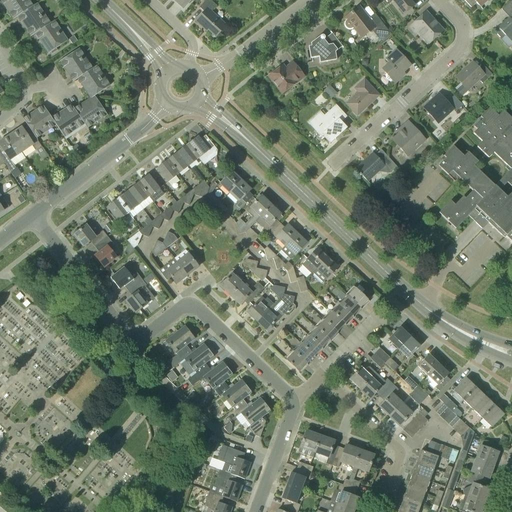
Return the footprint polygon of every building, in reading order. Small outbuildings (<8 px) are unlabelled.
[(0,0),(14,19),(18,17),(33,6),(29,0),(0,0)] [(183,10),(191,1),(191,0),(172,0),(173,0),(183,10)] [(217,6),(209,0),(206,0),(199,8),(204,12),(195,21),(203,28),(204,27),(212,34),(212,37),(214,39),(217,39),(220,37),(219,33),(226,26),(211,12),(217,6)] [(385,0),(388,3),(391,0),(403,16),(414,6),(409,0),(385,0)] [(480,8),(488,0),(463,0),(471,8),(476,3),(480,8)] [(511,0),(503,8),(510,16),(497,28),(500,32),(497,35),(501,40),(508,48),(511,44),(511,0)] [(31,37),(36,34),(51,24),(38,4),(34,6),(33,6),(18,17),(31,37)] [(347,20),(345,21),(345,22),(344,23),(344,24),(344,25),(344,26),(345,27),(346,28),(346,29),(347,29),(348,30),(349,30),(351,30),(352,30),(352,29),(353,28),(361,38),(357,41),(357,42),(375,28),(359,7),(359,8),(359,9),(353,14),(352,12),(341,21),(341,22),(346,18),(347,20)] [(415,34),(417,32),(429,44),(443,31),(425,12),(409,27),(415,34)] [(49,54),(51,53),(52,54),(57,51),(56,49),(69,41),(55,21),(51,24),(36,34),(49,54)] [(325,37),(324,37),(324,36),(323,36),(322,36),(321,36),(311,44),(311,47),(308,47),(310,59),(319,57),(320,64),(336,61),(335,53),(342,47),(344,51),(345,51),(329,30),(328,30),(333,36),(325,42),(324,40),(324,39),(325,38),(325,37)] [(77,41),(74,36),(69,39),(72,44),(77,41)] [(74,82),(78,79),(93,69),(80,49),(60,62),(74,82)] [(388,63),(381,70),(386,75),(385,76),(385,79),(388,82),(391,82),(391,81),(395,85),(405,75),(403,73),(411,66),(396,49),(385,60),(388,63)] [(282,94),(304,77),(293,63),(285,69),(283,66),(268,77),(282,94)] [(468,91),(467,90),(478,80),(482,84),(492,75),(484,66),(479,71),(472,63),(456,78),(462,85),(457,90),(462,96),(468,91)] [(93,69),(78,79),(91,99),(95,97),(111,86),(97,66),(93,69)] [(379,96),(364,80),(354,89),(358,93),(346,104),(357,117),(379,96)] [(337,94),(329,85),(323,91),(330,99),(337,94)] [(423,108),(434,121),(440,115),(444,119),(453,111),(455,113),(462,106),(454,96),(447,103),(438,94),(423,108)] [(95,97),(91,99),(75,110),(85,125),(88,129),(107,115),(95,97)] [(347,117),(336,105),(324,116),(321,112),(309,123),(316,131),(319,128),(324,133),(321,135),(330,144),(347,128),(341,122),(347,117)] [(85,125),(75,110),(72,106),(52,119),(57,126),(65,138),(85,125)] [(28,127),(34,135),(37,139),(57,126),(52,119),(43,107),(24,120),(28,127)] [(441,164),(438,167),(441,169),(442,171),(448,176),(455,182),(459,178),(469,187),(469,188),(473,192),(470,194),(467,197),(468,197),(465,200),(463,197),(461,200),(460,200),(458,202),(455,206),(453,204),(450,202),(446,207),(446,206),(443,209),(444,209),(439,214),(442,216),(441,216),(448,223),(451,225),(455,230),(462,222),(466,218),(468,216),(474,221),(476,219),(480,215),(482,213),(488,218),(486,220),(486,221),(488,223),(501,236),(502,236),(503,237),(504,238),(506,236),(511,241),(511,245),(511,246),(511,195),(511,194),(507,199),(499,191),(507,183),(511,188),(511,129),(510,128),(511,125),(511,119),(503,111),(498,117),(489,108),(487,111),(480,118),(483,120),(480,122),(479,122),(474,127),(474,128),(477,130),(475,132),(473,134),(482,142),(480,144),(477,148),(488,159),(492,155),(493,153),(507,166),(505,168),(509,172),(503,178),(494,187),(490,183),(491,183),(486,178),(486,179),(479,173),(480,172),(476,169),(474,167),(475,165),(477,162),(473,158),(471,155),(470,156),(466,151),(463,154),(463,153),(461,155),(458,152),(456,149),(455,150),(453,147),(451,150),(450,149),(443,157),(445,159),(443,161),(441,164)] [(392,140),(407,157),(425,141),(408,122),(401,128),(403,130),(392,140)] [(42,147),(37,139),(34,135),(28,138),(22,127),(10,135),(22,153),(33,146),(37,151),(42,147)] [(11,161),(22,153),(10,135),(0,141),(0,145),(2,149),(0,150),(0,156),(5,163),(11,172),(16,168),(11,161)] [(216,156),(217,151),(205,136),(200,140),(197,136),(189,143),(187,144),(199,159),(198,159),(203,166),(216,156)] [(185,146),(177,153),(188,167),(198,159),(199,159),(187,144),(185,146)] [(80,150),(77,145),(72,148),(75,153),(80,150)] [(391,173),(397,167),(387,157),(381,162),(372,152),(355,168),(367,182),(384,166),(391,173)] [(166,160),(178,175),(188,167),(177,153),(169,159),(168,158),(166,160)] [(178,175),(166,160),(165,161),(165,162),(156,169),(168,184),(178,175)] [(12,174),(15,179),(21,175),(16,168),(11,172),(12,174)] [(229,194),(244,178),(240,174),(237,177),(232,172),(219,185),(229,194)] [(154,203),(163,195),(159,190),(160,189),(148,175),(140,182),(139,181),(137,182),(154,203)] [(244,178),(229,194),(237,203),(233,207),(238,212),(252,197),(248,193),(251,190),(246,185),(248,183),(244,178)] [(203,187),(206,184),(204,181),(194,189),(195,191),(193,195),(200,197),(203,187)] [(136,185),(128,191),(142,210),(152,202),(153,204),(154,203),(137,182),(135,184),(136,185)] [(212,183),(208,187),(206,184),(203,187),(200,197),(206,199),(209,188),(213,184),(212,183)] [(211,194),(211,191),(217,185),(214,183),(213,184),(209,188),(206,199),(211,208),(212,208),(218,206),(220,203),(211,194)] [(195,191),(194,189),(180,200),(183,203),(189,206),(193,195),(195,191)] [(142,210),(128,191),(119,198),(119,197),(117,198),(132,218),(142,210)] [(260,218),(272,205),(261,195),(246,212),(252,217),(245,224),(240,219),(236,224),(239,234),(245,233),(249,228),(260,218)] [(107,207),(118,222),(119,223),(120,223),(130,216),(132,218),(117,198),(115,200),(116,201),(107,207)] [(176,203),(173,205),(170,208),(173,212),(179,214),(183,203),(180,200),(176,203)] [(0,205),(0,213),(9,207),(6,202),(0,206),(0,205)] [(221,217),(227,215),(230,212),(220,203),(218,206),(221,217)] [(272,205),(260,218),(265,223),(264,224),(263,226),(262,228),(262,230),(263,231),(264,233),(268,237),(271,234),(280,225),(276,221),(282,215),(272,205)] [(173,212),(170,208),(160,216),(162,219),(168,222),(173,211),(173,212)] [(162,219),(160,216),(149,224),(152,227),(158,230),(162,219)] [(152,227),(149,224),(139,232),(142,235),(148,238),(152,227)] [(275,239),(285,248),(300,232),(295,228),(293,230),(288,225),(284,229),(280,225),(271,234),(275,238),(275,239)] [(90,242),(95,247),(107,237),(103,231),(95,237),(86,226),(74,235),(83,248),(90,242)] [(248,243),(255,242),(259,237),(249,228),(245,233),(248,243)] [(127,241),(133,249),(138,246),(137,246),(142,235),(139,232),(127,241)] [(178,240),(174,235),(167,232),(162,244),(166,249),(178,240)] [(300,232),(285,248),(294,257),(307,243),(302,238),(304,236),(300,232)] [(116,248),(107,237),(95,247),(99,253),(94,256),(104,268),(117,258),(112,251),(116,248)] [(156,241),(151,252),(155,257),(166,249),(162,244),(156,241)] [(267,247),(264,250),(267,261),(273,259),(276,256),(267,247)] [(311,275),(316,270),(327,259),(326,258),(327,256),(324,253),(322,254),(318,249),(301,266),(311,275)] [(185,250),(174,259),(187,276),(198,267),(188,254),(185,250)] [(287,272),(293,267),(288,262),(285,265),(276,256),(273,259),(276,270),(283,268),(287,272)] [(187,276),(174,259),(158,271),(166,281),(171,277),(176,284),(187,276)] [(327,259),(316,270),(327,280),(338,268),(333,263),(333,262),(330,259),(329,260),(327,259)] [(256,269),(258,262),(247,260),(243,264),(252,273),(256,269)] [(128,292),(142,281),(134,271),(130,270),(128,272),(124,267),(110,278),(119,289),(123,286),(128,292)] [(290,284),(297,282),(296,279),(293,267),(287,272),(290,284)] [(262,282),(266,278),(267,271),(256,269),(252,273),(262,282)] [(230,296),(244,281),(242,283),(233,274),(220,287),(230,296)] [(300,293),(308,291),(303,277),(296,279),(297,282),(300,293)] [(146,286),(142,281),(128,292),(132,297),(126,301),(135,313),(147,304),(154,298),(145,287),(146,286)] [(252,288),(244,281),(230,296),(240,306),(244,301),(248,305),(263,289),(257,283),(252,288)] [(285,288),(273,286),(269,290),(279,299),(283,295),(285,288)] [(345,295),(359,308),(367,300),(366,299),(361,294),(354,287),(345,295)] [(364,290),(361,294),(366,299),(369,295),(364,290)] [(279,299),(289,308),(293,304),(294,297),(283,295),(279,299)] [(338,303),(352,316),(359,308),(345,295),(338,303)] [(257,322),(268,311),(268,310),(273,305),(267,298),(264,301),(262,298),(247,313),(257,322)] [(330,311),(344,324),(352,316),(338,303),(330,311)] [(268,311),(257,322),(267,332),(280,318),(280,319),(282,317),(276,312),(278,309),(273,305),(268,310),(268,311)] [(323,319),(336,332),(344,324),(330,311),(323,319)] [(315,327),(329,340),(336,332),(323,319),(315,327)] [(166,341),(181,361),(192,353),(187,346),(195,340),(184,326),(166,341)] [(308,335),(322,349),(329,340),(315,327),(308,335)] [(387,340),(398,350),(412,336),(407,331),(405,333),(400,327),(387,340)] [(300,343),(314,357),(322,349),(308,335),(300,343)] [(412,336),(398,350),(408,360),(420,347),(415,342),(417,340),(412,336)] [(293,351),(306,365),(314,357),(300,343),(293,351)] [(181,362),(182,362),(185,359),(200,379),(201,380),(211,371),(206,364),(213,358),(203,345),(192,353),(181,362)] [(380,349),(375,354),(385,364),(390,359),(380,349)] [(306,365),(293,351),(285,360),(298,373),(306,365)] [(380,369),(385,364),(375,354),(370,359),(380,369)] [(427,377),(439,365),(429,355),(417,367),(427,377)] [(393,371),(398,366),(390,359),(385,364),(393,371)] [(204,377),(219,398),(230,389),(224,382),(232,376),(222,363),(211,371),(201,380),(204,377)] [(450,381),(446,378),(449,375),(439,365),(427,377),(437,386),(435,388),(439,392),(450,381)] [(350,380),(360,390),(371,378),(361,368),(350,380)] [(403,381),(414,391),(418,386),(408,376),(403,381)] [(380,398),(393,385),(387,379),(380,387),(371,378),(360,390),(370,399),(376,394),(380,398)] [(463,401),(475,388),(474,386),(474,385),(472,383),(472,384),(466,378),(453,391),(463,401)] [(248,407),(243,400),(251,394),(241,380),(230,389),(219,398),(220,398),(223,395),(238,415),(248,407)] [(379,407),(389,417),(403,403),(394,395),(398,390),(393,385),(380,398),(384,402),(379,407)] [(424,401),(428,397),(429,396),(418,386),(414,391),(424,401)] [(475,388),(463,401),(472,410),(485,397),(479,392),(480,391),(478,389),(477,390),(475,388)] [(409,396),(419,406),(424,401),(414,391),(409,396)] [(472,410),(481,419),(494,406),(492,404),(493,403),(491,401),(490,402),(485,397),(472,410)] [(260,398),(248,407),(238,415),(238,416),(241,413),(251,426),(248,428),(254,435),(260,438),(266,422),(262,418),(270,412),(260,398)] [(202,402),(198,399),(193,404),(197,408),(202,402)] [(413,413),(403,403),(389,417),(399,427),(413,413)] [(447,408),(443,404),(435,412),(439,417),(447,408)] [(494,406),(481,419),(491,428),(504,415),(498,410),(499,409),(497,407),(496,407),(494,406)] [(452,412),(447,408),(439,417),(443,421),(452,412)] [(423,409),(419,413),(424,418),(428,414),(423,409)] [(452,412),(443,421),(448,425),(456,416),(452,412)] [(424,418),(419,413),(415,417),(424,426),(428,421),(424,418)] [(456,416),(448,425),(452,429),(460,420),(456,416)] [(411,422),(420,430),(424,426),(415,417),(411,422)] [(460,420),(452,429),(456,433),(465,424),(460,420)] [(407,426),(415,434),(420,430),(411,422),(407,426)] [(465,424),(456,433),(461,437),(469,429),(465,424)] [(411,439),(415,434),(407,426),(403,430),(411,439)] [(469,429),(461,437),(462,448),(460,454),(466,456),(474,433),(469,429)] [(298,453),(310,457),(312,452),(314,453),(320,436),(306,431),(298,453)] [(208,438),(210,439),(217,442),(218,438),(214,435),(211,432),(208,438)] [(320,436),(314,453),(328,458),(326,464),(332,466),(338,447),(333,445),(334,442),(320,436)] [(499,443),(504,446),(507,440),(501,437),(499,443)] [(430,441),(426,453),(431,455),(435,443),(430,441)] [(435,443),(431,455),(437,457),(441,445),(435,443)] [(338,447),(332,466),(338,468),(340,463),(354,468),(360,450),(346,445),(344,449),(338,447)] [(437,457),(438,457),(443,459),(447,448),(441,445),(437,457)] [(241,452),(232,449),(227,448),(222,446),(217,460),(225,463),(222,471),(220,470),(219,470),(237,477),(245,480),(251,463),(239,459),(242,453),(241,452)] [(475,459),(493,466),(498,453),(480,446),(475,459)] [(447,448),(443,459),(448,461),(452,449),(447,448)] [(452,449),(448,461),(454,463),(458,452),(452,449)] [(374,455),(360,450),(354,468),(368,473),(374,455)] [(438,457),(437,457),(431,455),(426,453),(421,451),(417,461),(416,460),(415,463),(434,470),(438,457)] [(459,474),(466,456),(460,454),(454,472),(459,474)] [(493,466),(475,459),(470,472),(471,472),(469,477),(481,482),(483,477),(489,479),(493,466)] [(299,462),(297,468),(311,473),(313,468),(310,466),(307,465),(299,462)] [(411,472),(411,475),(429,482),(434,470),(415,463),(416,463),(413,473),(411,472)] [(286,486),(301,491),(306,479),(310,480),(312,474),(311,473),(297,468),(295,474),(291,473),(286,486)] [(214,485),(218,486),(215,494),(209,492),(237,502),(243,486),(234,483),(237,477),(219,470),(214,485)] [(407,485),(406,487),(425,494),(429,482),(411,475),(410,475),(412,476),(408,485),(407,485)] [(467,482),(471,484),(467,497),(485,503),(489,490),(479,486),(481,482),(469,477),(467,482)] [(343,485),(357,490),(360,483),(349,479),(349,481),(345,479),(343,485)] [(447,490),(453,492),(456,482),(451,480),(447,490)] [(340,492),(336,504),(354,510),(358,498),(350,496),(352,490),(357,491),(357,490),(343,485),(340,484),(337,491),(340,492)] [(285,500),(283,506),(298,511),(300,505),(296,504),(301,491),(286,486),(281,499),(285,500)] [(425,494),(406,487),(407,488),(404,497),(403,497),(402,499),(420,506),(425,494)] [(447,490),(444,499),(441,507),(448,510),(454,492),(453,492),(447,490)] [(230,511),(232,508),(220,503),(222,497),(236,503),(237,502),(209,492),(204,506),(208,508),(205,511),(230,511)] [(460,511),(481,511),(485,503),(467,497),(464,496),(458,511),(460,511)] [(397,511),(398,511),(418,511),(420,506),(402,499),(402,500),(403,500),(399,510),(398,509),(397,511)]
